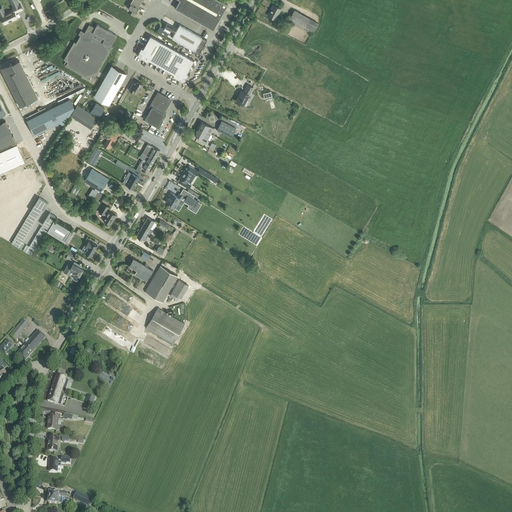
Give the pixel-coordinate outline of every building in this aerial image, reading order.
[(132,0),(130,4),(131,4),(128,8),(133,10),(132,11),(135,13),(135,12),(136,12),(138,8),(138,7),(142,0),(132,0)] [(179,0),(175,8),(213,30),(224,11),(227,4),(221,1),(219,0),(179,0)] [(91,7),(95,12),(102,5),(98,1),(91,7)] [(6,10),(2,12),(4,17),(3,17),(7,25),(21,17),(18,13),(26,9),(23,4),(21,4),(20,2),(15,4),(16,7),(15,8),(16,10),(8,15),(6,10)] [(268,16),(273,18),(275,20),(281,9),(273,5),(271,9),(272,10),(268,16)] [(294,10),(288,21),(304,29),(307,23),(297,18),(299,13),(294,10)] [(167,22),(164,28),(160,26),(157,32),(166,37),(173,26),(172,26),(167,23),(167,22)] [(68,62),(65,66),(89,79),(91,76),(95,78),(112,48),(110,47),(117,35),(97,24),(95,28),(89,24),(82,36),(80,35),(76,43),(74,42),(64,59),(68,62)] [(172,38),(194,51),(202,37),(180,24),(172,38)] [(188,74),(187,73),(194,60),(151,35),(143,48),(141,47),(139,52),(139,53),(139,52),(139,53),(138,54),(138,55),(139,56),(140,57),(142,58),(143,58),(143,59),(148,61),(149,60),(174,74),(173,76),(178,79),(178,78),(179,79),(181,80),(182,81),(183,81),(185,80),(185,79),(185,78),(186,78),(188,74)] [(202,37),(194,51),(199,53),(202,48),(203,48),(205,46),(204,45),(207,40),(202,37)] [(259,84),(324,115),(332,97),(318,90),(325,77),(274,53),(270,63),(280,68),(282,64),(297,71),(294,77),(310,85),(307,91),(284,80),(285,77),(280,75),(279,77),(265,70),(259,84)] [(13,64),(12,63),(12,62),(11,63),(9,64),(1,68),(20,107),(38,98),(19,60),(13,64)] [(52,64),(47,66),(52,77),(59,73),(58,70),(55,72),(52,64)] [(112,66),(95,96),(108,104),(126,74),(112,66)] [(138,81),(137,82),(134,81),(129,90),(134,94),(136,90),(140,92),(144,85),(140,82),(138,81)] [(236,101),(243,105),(253,87),(247,85),(244,92),(241,90),(236,101)] [(144,120),(153,125),(158,127),(165,114),(163,113),(170,100),(157,92),(155,97),(150,105),(152,107),(144,120)] [(70,99),(27,120),(34,135),(59,122),(63,124),(74,107),(70,99)] [(96,102),(90,110),(99,116),(104,107),(96,102)] [(71,115),(77,119),(84,109),(77,105),(71,115)] [(5,121),(0,123),(0,148),(16,141),(5,121)] [(201,121),(198,127),(211,134),(214,128),(201,121)] [(217,130),(231,137),(236,129),(222,121),(217,130)] [(107,127),(102,135),(108,139),(104,146),(109,148),(113,141),(114,142),(118,134),(107,127)] [(211,134),(198,127),(194,134),(202,138),(203,137),(208,140),(211,134)] [(144,153),(155,159),(160,150),(154,147),(148,143),(143,153),(144,153)] [(17,144),(0,151),(0,173),(25,162),(17,144)] [(95,147),(87,161),(93,165),(101,151),(95,147)] [(155,159),(144,153),(141,158),(145,160),(144,163),(142,166),(149,170),(155,159)] [(181,179),(179,182),(189,189),(191,185),(190,184),(187,182),(193,173),(196,175),(197,175),(199,172),(215,182),(218,178),(199,166),(196,170),(189,165),(187,168),(186,168),(180,178),(179,178),(181,179)] [(84,181),(97,189),(101,191),(109,179),(92,168),(84,181)] [(9,181),(0,195),(0,233),(7,238),(14,226),(15,226),(38,187),(30,171),(9,181)] [(131,176),(126,184),(133,189),(140,178),(132,174),(129,172),(127,174),(131,176)] [(70,192),(76,195),(82,185),(76,181),(70,192)] [(182,200),(184,197),(179,194),(177,196),(171,192),(169,196),(170,196),(166,202),(175,208),(181,199),(182,200)] [(184,200),(195,207),(198,201),(188,194),(184,200)] [(104,204),(99,212),(103,215),(104,214),(105,215),(108,217),(105,221),(111,224),(116,215),(111,212),(110,213),(108,211),(106,210),(108,207),(104,204)] [(150,228),(155,221),(148,217),(139,231),(146,235),(147,233),(150,234),(152,230),(150,228)] [(54,219),(47,231),(66,242),(73,231),(54,219)] [(146,235),(139,231),(136,236),(143,240),(145,241),(147,238),(145,237),(146,235)] [(164,239),(168,242),(172,236),(173,234),(170,231),(168,233),(164,239)] [(16,235),(13,240),(20,245),(21,242),(23,239),(16,235)] [(46,248),(51,251),(57,241),(52,238),(46,248)] [(13,240),(11,243),(18,247),(21,249),(24,244),(21,242),(20,245),(13,240)] [(85,252),(91,256),(98,246),(91,242),(88,240),(85,246),(88,247),(85,252)] [(29,247),(27,249),(33,253),(37,248),(31,244),(29,247)] [(26,245),(23,250),(32,255),(33,253),(27,249),(29,247),(26,245)] [(156,251),(162,254),(164,249),(158,246),(156,251)] [(64,255),(68,257),(69,256),(73,258),(76,253),(69,248),(64,255)] [(141,256),(148,260),(151,255),(144,251),(141,256)] [(134,275),(138,277),(146,282),(153,270),(133,258),(129,265),(137,270),(134,275)] [(67,274),(73,277),(72,278),(77,281),(80,275),(81,275),(81,274),(81,273),(83,270),(81,268),(81,267),(81,266),(79,265),(74,262),(67,274)] [(145,291),(162,301),(177,275),(160,265),(145,291)] [(170,296),(177,300),(179,297),(181,299),(189,285),(179,280),(170,296)] [(146,328),(173,344),(185,324),(158,308),(146,328)] [(10,336),(15,340),(28,325),(22,320),(10,336)] [(26,345),(18,353),(25,360),(45,337),(38,331),(30,340),(28,339),(25,342),(27,343),(26,345)] [(10,342),(6,339),(0,346),(0,348),(6,353),(8,350),(5,348),(10,342)] [(47,401),(52,403),(57,404),(60,405),(66,388),(63,386),(66,378),(56,375),(47,401)] [(87,398),(84,408),(90,411),(94,401),(87,398)] [(48,429),(53,430),(56,430),(57,419),(60,419),(60,415),(51,414),(51,418),(49,418),(48,429)] [(59,441),(59,438),(51,437),(50,440),(48,440),(47,451),(57,452),(58,441),(59,441)] [(50,460),(49,465),(50,465),(50,472),(57,472),(58,467),(61,467),(61,462),(66,463),(67,457),(61,457),(61,461),(60,461),(58,460),(50,459),(49,459),(49,460),(50,460)] [(76,492),(74,496),(77,498),(76,501),(88,507),(92,500),(82,494),(76,491),(76,492)] [(48,502),(48,503),(62,504),(62,497),(67,498),(67,493),(59,493),(49,492),(48,499),(46,499),(46,501),(47,502),(48,502)]
